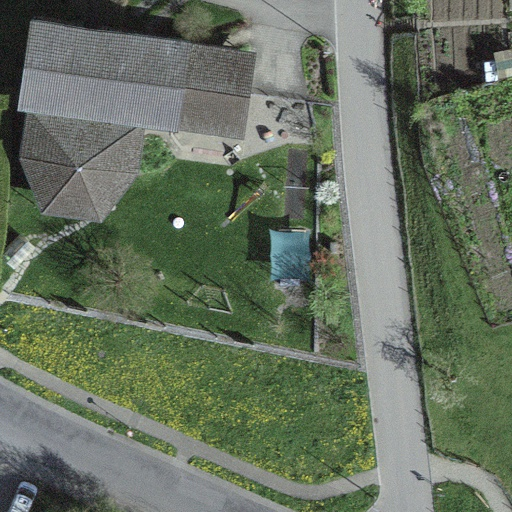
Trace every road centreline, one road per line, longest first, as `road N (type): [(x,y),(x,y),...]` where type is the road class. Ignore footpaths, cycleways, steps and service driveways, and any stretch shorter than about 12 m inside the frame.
road 1 (residential): [(392,511),(359,145),(355,0)]
road 2 (residential): [(0,412),(198,511)]
